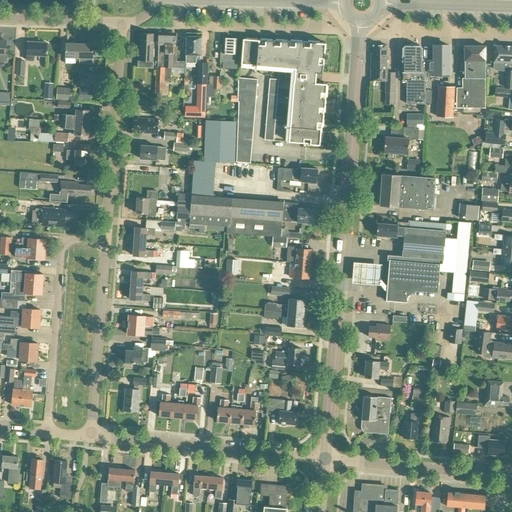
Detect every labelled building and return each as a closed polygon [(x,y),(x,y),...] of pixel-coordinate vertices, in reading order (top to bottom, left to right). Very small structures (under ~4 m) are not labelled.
[(140,34),(139,60),(153,61),(154,34),(140,34)] [(177,61),(177,46),(175,46),(175,35),(159,34),(159,46),(158,67),(156,67),(155,94),(168,94),(168,82),(171,82),(171,68),(176,68),(184,68),(185,61),(177,61)] [(187,36),(186,55),(186,63),(196,63),(196,62),(198,62),(198,63),(197,84),(205,85),(207,85),(207,76),(208,64),(200,63),(200,55),(201,55),(202,37),(187,36)] [(237,39),(224,38),(223,45),(221,45),(221,53),(224,53),(223,62),(236,62),(236,54),(237,39)] [(258,40),(243,39),(241,64),(301,69),(300,81),(294,81),(289,142),(310,143),(310,144),(320,145),(321,130),(322,130),(323,115),(324,115),(325,100),(326,100),(327,83),(316,83),(316,72),(322,73),(323,64),(324,64),(324,61),(324,58),(321,57),(322,52),(325,52),(325,48),(325,43),(303,41),(303,42),(288,41),(273,40),(273,41),(258,39),(258,40)] [(27,42),(27,55),(26,61),(34,61),(35,56),(46,56),(47,52),(49,52),(50,50),(51,46),(49,44),(47,44),(47,43),(27,42)] [(79,70),(80,44),(66,43),(66,57),(76,58),(75,64),(73,64),(73,70),(79,70)] [(92,58),(93,58),(93,44),(80,44),(79,70),(85,70),(86,64),(92,64),(92,58)] [(387,46),(373,45),(373,54),(372,55),(371,55),(371,80),(386,81),(386,92),(385,105),(394,105),(394,93),(395,93),(395,73),(387,72),(387,46)] [(407,80),(407,82),(407,104),(425,104),(426,60),(422,60),(422,48),(420,46),(419,46),(419,45),(406,45),(405,45),(402,48),(402,70),(402,80),(407,80)] [(450,46),(434,46),(434,58),(428,58),(428,77),(450,77),(450,46)] [(485,46),(465,46),(465,78),(462,78),(462,88),(454,88),(453,112),(463,112),(463,108),(485,108),(485,46)] [(511,88),(511,47),(494,46),(494,47),(495,47),(494,62),(494,68),(496,70),(507,71),(507,88),(511,88)] [(16,76),(25,76),(26,61),(17,61),(16,76)] [(207,85),(207,97),(215,97),(215,89),(220,89),(221,77),(213,77),(213,85),(207,85)] [(238,102),(239,102),(255,103),(257,79),(238,78),(238,102)] [(269,79),(268,94),(277,95),(279,79),(269,79)] [(184,116),(204,117),(204,111),(205,85),(197,84),(196,106),(185,105),(184,116)] [(437,116),(453,117),(453,112),(454,88),(454,87),(438,86),(437,116)] [(57,87),(57,100),(71,101),(72,88),(57,87)] [(495,97),(509,98),(510,89),(495,88),(495,97)] [(44,89),(44,99),(52,99),(53,89),(44,89)] [(80,90),(79,100),(90,101),(91,90),(80,90)] [(0,105),(10,106),(10,93),(0,92),(0,105)] [(277,95),(268,94),(267,109),(276,110),(277,95)] [(155,104),(154,115),(168,117),(169,105),(155,104)] [(276,110),(267,109),(266,124),(275,125),(276,110)] [(63,115),(62,121),(89,123),(90,111),(76,110),(76,116),(63,115)] [(407,114),(407,127),(424,128),(424,125),(423,125),(423,114),(407,114)] [(144,133),(157,134),(158,120),(138,118),(137,121),(134,121),(134,129),(145,130),(144,133)] [(29,119),(29,129),(39,130),(40,120),(29,119)] [(511,130),(511,119),(505,119),(504,121),(495,120),(494,133),(486,133),(485,142),(505,145),(506,135),(504,134),(504,130),(511,130),(511,131),(511,130)] [(204,162),(216,162),(234,163),(236,121),(206,120),(204,162)] [(89,123),(62,121),(62,128),(70,128),(70,134),(88,135),(89,123)] [(275,125),(266,124),(265,140),(274,141),(275,125)] [(407,128),(404,127),(403,138),(385,137),(384,146),(383,146),(383,151),(384,151),(384,152),(387,153),(386,158),(394,158),(395,153),(408,154),(409,139),(423,140),(424,128),(407,127),(407,128)] [(14,142),(15,133),(8,132),(7,139),(7,141),(14,142)] [(164,132),(164,140),(177,141),(178,133),(164,132)] [(37,141),(49,142),(55,143),(55,142),(68,143),(69,134),(55,133),(55,134),(39,133),(39,139),(37,139),(37,141)] [(474,146),(482,142),(479,136),(471,139),(474,146)] [(187,150),(204,152),(205,145),(174,142),(173,151),(187,153),(187,150)] [(165,161),(166,156),(166,147),(157,147),(157,146),(141,145),(140,159),(165,161)] [(489,157),(502,159),(503,149),(490,148),(489,157)] [(75,165),(86,166),(87,151),(76,150),(76,151),(67,150),(67,160),(75,160),(75,165)] [(471,151),(470,164),(479,165),(479,151),(471,151)] [(194,161),(192,195),(190,224),(227,226),(227,233),(258,235),(258,236),(287,238),(287,237),(299,238),(299,233),(290,233),(287,229),(281,229),(282,221),(283,207),(284,202),(213,197),(216,162),(204,162),(194,161)] [(407,162),(407,171),(420,172),(421,163),(407,162)] [(278,169),(277,180),(277,191),(290,192),(290,190),(284,189),(281,186),(281,180),(301,181),(308,182),(308,184),(316,184),(316,183),(317,183),(318,169),(301,168),(301,170),(278,169)] [(482,172),(481,181),(496,183),(497,174),(482,172)] [(39,181),(39,182),(58,183),(58,175),(26,173),(26,180),(39,181)] [(433,209),(435,178),(402,176),(402,175),(382,174),(380,200),(380,202),(380,205),(399,206),(433,209)] [(511,197),(511,181),(510,181),(509,185),(502,184),(501,190),(509,191),(508,197),(511,197)] [(50,194),(49,201),(67,203),(67,195),(71,195),(82,196),(82,194),(91,195),(91,186),(78,185),(79,183),(72,182),(60,182),(59,195),(50,194)] [(481,201),(498,203),(499,190),(482,188),(481,201)] [(147,190),(147,198),(137,198),(136,213),(147,214),(147,216),(156,217),(157,207),(169,208),(169,205),(178,206),(176,219),(178,219),(177,223),(185,223),(190,224),(192,195),(178,194),(178,201),(157,200),(158,191),(147,190)] [(17,209),(35,210),(35,200),(18,200),(17,209)] [(482,211),(497,212),(498,204),(482,203),(482,211)] [(459,218),(475,220),(477,220),(478,206),(460,204),(459,218)] [(298,208),(283,207),(282,221),(313,223),(314,209),(298,208)] [(65,209),(58,209),(41,208),(40,226),(65,228),(65,222),(69,222),(69,220),(78,221),(78,212),(65,211),(65,209)] [(511,210),(503,209),(502,214),(498,214),(498,221),(511,222),(511,210)] [(185,223),(177,223),(161,221),(161,230),(182,231),(182,229),(185,229),(185,223)] [(443,260),(446,224),(409,221),(408,223),(398,222),(398,225),(377,223),(376,235),(397,237),(397,235),(399,235),(398,239),(404,240),(402,260),(389,259),(386,300),(407,302),(407,297),(415,291),(438,293),(440,265),(441,260),(443,260)] [(470,223),(458,222),(452,294),(447,293),(447,300),(463,301),(470,223)] [(135,227),(134,241),(146,242),(146,234),(155,235),(155,229),(135,227)] [(480,227),(479,235),(491,236),(492,228),(480,227)] [(503,250),(511,251),(511,236),(504,236),(504,235),(495,234),(494,239),(503,240),(503,249),(503,250)] [(287,238),(258,236),(258,240),(272,242),(272,247),(287,248),(287,238)] [(11,247),(11,242),(12,238),(1,237),(1,246),(11,247)] [(45,249),(45,239),(22,238),(22,243),(16,243),(16,247),(45,249)] [(134,241),(133,255),(153,257),(153,251),(145,250),(146,242),(134,241)] [(11,247),(1,246),(0,250),(0,252),(0,253),(10,255),(11,247)] [(311,250),(298,249),(298,247),(288,246),(287,262),(295,263),(310,264),(311,250)] [(16,247),(15,257),(44,259),(45,249),(16,247)] [(511,251),(503,250),(503,249),(494,249),(493,254),(502,255),(502,265),(511,265),(511,251)] [(177,251),(176,267),(194,268),(194,260),(187,259),(188,251),(177,251)] [(225,282),(236,282),(238,260),(227,259),(225,282)] [(473,260),(472,270),(489,272),(490,262),(473,260)] [(0,273),(8,274),(8,264),(0,263),(0,273)] [(310,264),(295,263),(295,268),(290,268),(289,276),(309,278),(310,264)] [(382,266),(353,264),(352,283),(381,285),(382,266)] [(156,265),(156,274),(176,275),(176,267),(173,267),(173,266),(170,266),(167,266),(156,265)] [(11,270),(10,282),(25,283),(42,284),(43,274),(27,273),(27,271),(11,270)] [(272,284),(284,285),(284,271),(272,270),(272,284)] [(131,285),(143,286),(143,278),(151,279),(152,273),(132,271),(131,285)] [(470,272),(469,281),(488,283),(489,274),(470,272)] [(160,286),(170,287),(171,278),(167,278),(167,280),(161,279),(160,286)] [(10,282),(16,283),(15,293),(2,292),(2,299),(25,301),(26,293),(42,294),(42,284),(25,283),(10,282)] [(143,286),(131,285),(130,299),(150,301),(150,295),(142,294),(143,286)] [(271,287),(271,296),(289,297),(290,288),(271,287)] [(507,289),(498,288),(492,287),(492,289),(484,288),(483,298),(492,299),(492,300),(506,301),(506,299),(511,299),(511,291),(507,291),(507,289)] [(153,308),(163,309),(164,298),(154,297),(153,308)] [(25,301),(2,299),(1,299),(0,308),(17,309),(17,308),(24,309),(26,309),(26,302),(25,302),(25,301)] [(265,305),(264,310),(304,313),(305,300),(289,299),(288,305),(277,304),(276,303),(268,302),(265,305)] [(477,311),(493,313),(495,303),(478,301),(477,311)] [(24,309),(23,314),(18,313),(18,311),(11,311),(11,317),(40,319),(40,310),(26,309),(24,309)] [(264,310),(264,318),(278,319),(279,317),(282,317),(282,316),(287,317),(286,325),(303,327),(304,313),(264,310)] [(163,311),(163,317),(180,318),(192,319),(193,313),(180,312),(163,311)] [(39,328),(40,319),(11,317),(0,315),(0,332),(4,333),(7,333),(7,326),(23,327),(23,326),(39,328)] [(129,315),(128,325),(153,326),(152,326),(153,317),(129,315)] [(496,329),(511,330),(511,316),(498,315),(496,329)] [(369,326),(368,337),(375,337),(375,339),(390,340),(391,325),(376,324),(376,326),(369,326)] [(153,326),(128,325),(127,334),(144,335),(144,334),(152,334),(153,326)] [(265,335),(281,337),(282,328),(265,327),(265,335)] [(448,343),(461,344),(462,330),(450,328),(448,343)] [(511,344),(494,342),(493,342),(490,339),(491,332),(489,332),(478,331),(476,354),(484,355),(484,357),(503,359),(504,358),(511,359),(511,344)] [(254,335),(253,344),(264,345),(265,336),(254,335)] [(22,342),(22,339),(11,338),(10,344),(3,344),(3,350),(8,350),(20,351),(37,352),(38,343),(22,342)] [(148,362),(149,348),(134,347),(133,350),(126,350),(125,362),(141,363),(141,362),(148,362)] [(284,369),(285,361),(288,362),(287,364),(300,365),(300,364),(302,363),(302,359),(301,358),(301,349),(289,347),(288,353),(275,352),(275,361),(271,361),(271,368),(284,369)] [(251,362),(263,363),(265,350),(252,349),(251,362)] [(8,350),(8,357),(20,357),(20,360),(37,361),(37,352),(20,351),(8,350)] [(433,359),(432,366),(440,368),(441,360),(433,359)] [(378,369),(388,369),(389,363),(379,362),(379,361),(366,361),(365,377),(377,378),(378,369)] [(220,364),(211,363),(209,383),(219,384),(220,367),(219,367),(220,364)] [(24,381),(24,378),(24,380),(14,379),(15,369),(6,368),(5,381),(15,382),(14,388),(13,388),(12,405),(21,406),(24,381)] [(194,380),(202,381),(203,369),(196,368),(194,380)] [(35,378),(35,370),(25,369),(24,378),(24,381),(21,406),(31,407),(32,390),(31,390),(31,377),(35,378)] [(269,371),(269,379),(278,380),(278,372),(269,371)] [(380,386),(401,388),(402,378),(393,377),(393,379),(381,378),(380,386)] [(134,384),(134,389),(125,389),(123,411),(138,412),(140,390),(138,390),(139,385),(146,386),(147,379),(134,378),(133,384),(134,384)] [(484,406),(496,408),(496,405),(507,406),(508,397),(502,396),(503,381),(487,380),(486,393),(485,393),(484,406)] [(413,388),(412,409),(424,409),(426,389),(413,388)] [(171,417),(173,403),(169,402),(170,395),(163,394),(162,402),(160,402),(159,416),(171,417)] [(364,396),(363,408),(362,420),(370,420),(370,433),(388,434),(391,398),(364,396)] [(185,404),(184,418),(197,419),(198,405),(200,405),(201,398),(193,397),(193,405),(185,404)] [(250,410),(243,409),(242,423),(255,425),(256,411),(258,411),(259,403),(257,403),(257,398),(251,397),(250,410)] [(280,410),(279,423),(280,423),(281,425),(285,426),(286,424),(295,424),(296,412),(290,412),(291,401),(267,398),(266,409),(280,410)] [(229,422),(231,408),(227,408),(228,400),(221,399),(220,407),(218,407),(217,421),(229,422)] [(179,403),(173,403),(171,417),(184,418),(185,404),(183,404),(183,401),(179,400),(179,403)] [(444,412),(454,413),(455,402),(445,401),(444,412)] [(457,402),(455,413),(476,415),(477,404),(457,402)] [(242,423),(243,409),(241,409),(241,406),(237,406),(236,409),(231,408),(229,422),(242,423)] [(417,422),(416,422),(417,414),(411,413),(410,421),(404,421),(403,430),(404,430),(404,437),(404,438),(408,439),(408,438),(416,439),(417,422)] [(444,442),(445,431),(448,431),(450,417),(434,416),(432,434),(433,434),(432,441),(444,442)] [(478,439),(477,448),(484,448),(488,449),(487,454),(503,456),(504,441),(488,440),(489,435),(478,434),(478,439)] [(469,453),(469,445),(454,443),(453,451),(469,453)] [(20,468),(17,468),(18,457),(3,455),(2,467),(10,467),(8,483),(18,483),(20,468)] [(41,488),(42,476),(43,459),(32,458),(31,475),(30,487),(41,488)] [(55,460),(54,475),(49,474),(48,481),(61,483),(60,498),(71,499),(72,484),(63,483),(64,476),(66,476),(67,461),(55,460)] [(109,468),(107,487),(101,487),(100,501),(107,502),(108,490),(113,491),(114,486),(121,487),(122,469),(109,468)] [(122,469),(121,487),(121,480),(126,480),(125,491),(133,492),(133,493),(140,493),(140,487),(134,487),(135,470),(122,469)] [(164,484),(165,473),(151,471),(149,491),(154,492),(155,492),(156,484),(164,484)] [(165,473),(164,484),(172,485),(171,493),(177,494),(179,474),(165,473)] [(208,488),(209,477),(195,475),(193,495),(199,496),(200,487),(208,488)] [(209,477),(208,488),(216,489),(215,497),(221,498),(223,478),(209,477)] [(252,480),(237,479),(235,500),(229,499),(227,511),(238,511),(239,504),(250,505),(252,480)] [(396,511),(398,490),(387,489),(387,485),(362,483),(361,491),(355,490),(353,511),(396,511)] [(261,484),(260,496),(270,496),(269,507),(264,507),(263,511),(286,511),(287,508),(286,508),(288,486),(261,484)] [(441,498),(431,497),(431,493),(417,492),(415,510),(419,511),(420,511),(435,511),(436,510),(439,510),(441,498)] [(448,492),(447,506),(483,509),(484,497),(460,495),(460,493),(448,492)] [(140,493),(133,493),(132,505),(139,506),(140,493)] [(37,500),(36,511),(40,511),(44,511),(45,501),(37,500)] [(184,511),(192,511),(193,504),(186,503),(184,511)] [(217,511),(226,511),(227,504),(219,503),(217,511)]
